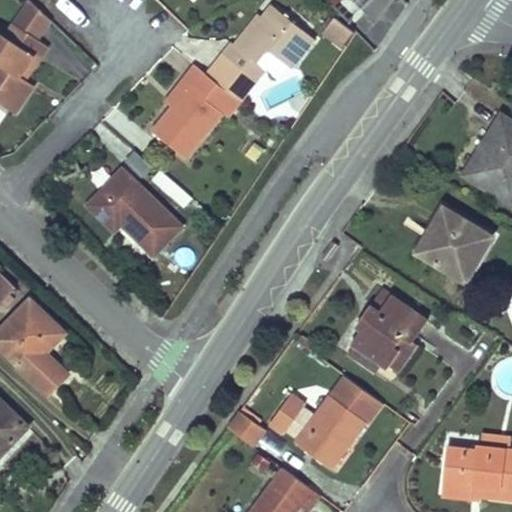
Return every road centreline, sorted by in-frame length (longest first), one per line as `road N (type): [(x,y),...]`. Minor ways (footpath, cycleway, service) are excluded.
road 1 (tertiary): [(199,392),(471,0)]
road 2 (residential): [(199,392),(0,197)]
road 3 (residential): [(0,187),(141,31),(109,0)]
road 4 (unknown): [(385,511),(388,480),(461,372)]
road 5 (tertiary): [(117,511),(199,392)]
